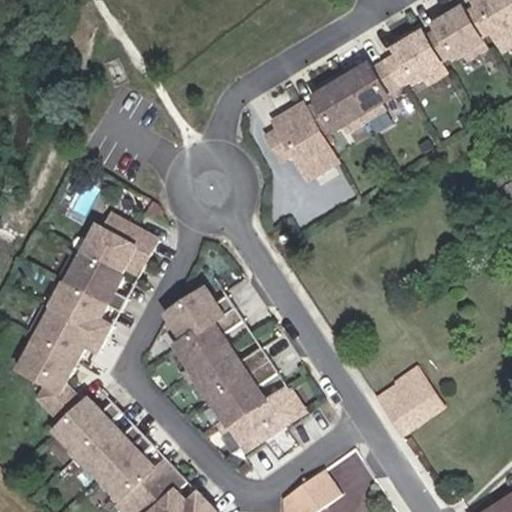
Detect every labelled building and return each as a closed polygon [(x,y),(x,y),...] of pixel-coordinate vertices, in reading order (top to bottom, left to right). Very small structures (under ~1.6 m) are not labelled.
[(511,48),(511,0),(476,0),(481,7),(469,14),(484,39),(496,32),(508,50),(511,48)] [(491,50),(484,39),(469,14),(462,2),(450,10),(454,17),(439,26),(441,30),(429,37),(444,63),(457,55),(460,59),(468,55),(472,61),(491,50)] [(451,74),(444,63),(429,37),(422,27),(410,34),(414,41),(399,50),(401,54),(389,62),(404,87),(417,79),(420,84),(428,79),(432,85),(451,74)] [(404,87),(389,62),(376,70),(373,65),(359,74),(354,68),(342,75),(371,122),(390,111),(386,104),(394,99),(391,95),(404,87)] [(371,122),(342,75),(330,83),(334,89),(319,98),(322,102),(309,110),(324,136),(337,128),(339,132),(347,127),(352,134),(371,122)] [(341,163),(324,136),(309,110),(306,106),(279,123),(283,129),(270,137),(285,162),(298,155),(313,180),(341,163)] [(511,184),(500,192),(511,210),(511,184)] [(145,271),(161,241),(115,216),(107,229),(102,226),(86,256),(123,276),(130,263),(145,271)] [(292,239),(287,232),(281,238),(286,244),(292,239)] [(118,293),(126,277),(123,276),(86,256),(70,284),(111,306),(123,312),(130,299),(118,293)] [(103,320),(111,306),(70,284),(56,311),(108,339),(116,326),(103,320)] [(188,341),(239,308),(230,296),(219,304),(209,290),(171,315),(188,341)] [(189,379),(234,348),(226,335),(247,321),(239,308),(188,341),(180,347),(194,368),(185,374),(189,379)] [(101,352),(108,339),(56,311),(41,339),(81,361),(89,345),(101,352)] [(68,385),(81,361),(41,339),(24,370),(50,385),(43,398),(67,424),(87,405),(68,385)] [(215,399),(273,360),(265,348),(243,362),(234,348),(189,379),(192,384),(201,378),(215,399)] [(223,431),(269,401),(260,387),(282,373),(273,360),(215,399),(229,420),(220,426),(223,431)] [(444,406),(420,368),(397,384),(399,385),(379,398),(402,434),(444,406)] [(250,451),(308,413),(290,386),(269,401),(223,431),(227,437),(236,430),(250,451)] [(78,458),(115,423),(126,413),(115,402),(105,412),(93,400),(87,405),(67,424),(59,431),(76,449),(72,452),(78,458)] [(103,477),(147,435),(137,425),(126,435),(115,423),(78,458),(84,464),(87,461),(103,477)] [(121,503),(158,468),(146,456),(157,446),(147,435),(103,477),(119,495),(116,498),(121,503)] [(158,511),(180,492),(191,482),(168,458),(158,468),(121,503),(128,511),(158,511)] [(285,511),(318,511),(344,494),(327,469),(286,499),(285,511)] [(203,511),(212,504),(202,493),(191,504),(180,492),(158,511),(203,511)] [(511,511),(511,498),(490,511),(511,511)]
